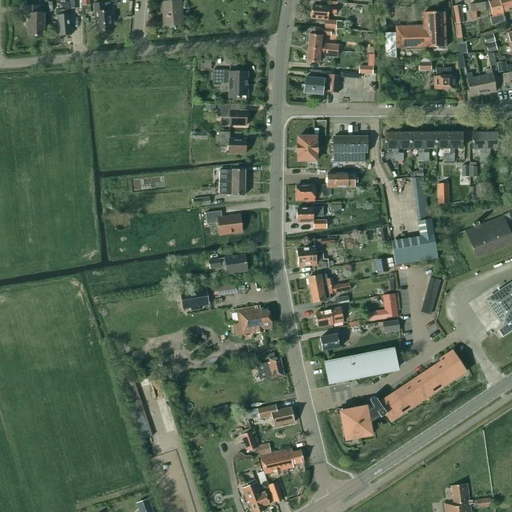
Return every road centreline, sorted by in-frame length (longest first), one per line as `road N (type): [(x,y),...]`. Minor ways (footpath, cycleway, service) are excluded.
road 1 (residential): [(304,404),(275,253),(276,111)]
road 2 (residential): [(304,404),(374,388),(457,338),(471,343),(499,388)]
road 3 (residential): [(511,112),(276,111)]
road 4 (tertiary): [(328,501),(499,388)]
road 5 (residential): [(136,52),(280,43)]
road 6 (residential): [(0,65),(136,52)]
